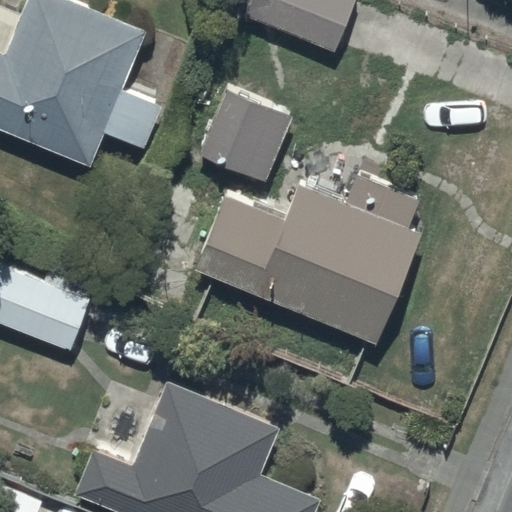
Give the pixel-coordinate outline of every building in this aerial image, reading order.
[(22,0),(22,2),(18,0),(0,0),(0,115),(92,154),(107,118),(146,135),(163,93),(123,76),(148,17),(108,0),(22,0)] [(334,40),(349,0),(241,0),(241,3),(334,40)] [(293,101),(223,73),(196,141),(267,169),(293,101)] [(422,187),(360,161),(349,187),(301,167),(285,205),(227,181),(196,252),(376,328),(422,218),(411,213),(422,187)] [(93,285),(0,250),(0,312),(73,340),(93,285)] [(284,413),(167,367),(154,397),(111,379),(84,443),(91,446),(76,481),(151,511),(313,511),(325,483),(266,460),(284,413)] [(35,511),(44,490),(0,473),(0,511),(35,511)]
